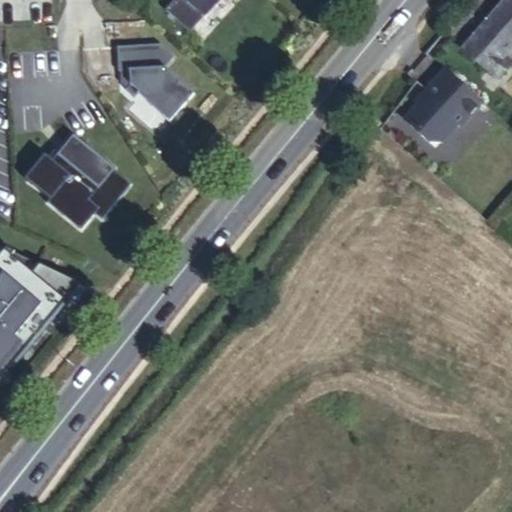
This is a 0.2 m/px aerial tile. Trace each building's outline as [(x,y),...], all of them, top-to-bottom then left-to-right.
[(174,0),(166,9),(191,32),(219,0),(174,0)] [(511,0),(507,0),(462,52),(498,84),(511,67),(511,63),(504,56),(511,46),(511,0)] [(131,86),(125,91),(134,99),(137,95),(168,123),(194,96),(165,69),(175,58),(163,45),(118,47),(119,72),(130,72),(131,86)] [(424,94),(401,118),(433,148),(479,100),(445,67),(421,92),(424,94)] [(39,188),(68,223),(86,209),(92,216),(130,185),(115,167),(117,165),(94,136),(91,138),(87,133),(69,148),(59,136),(25,163),(43,185),(39,188)] [(0,372),(6,376),(35,342),(29,337),(41,323),(46,328),(69,300),(64,296),(75,282),(1,246),(0,246),(0,372)] [(83,285),(75,282),(64,296),(69,300),(70,301),(83,285)] [(41,323),(29,337),(35,342),(35,343),(47,329),(46,328),(41,323)]
